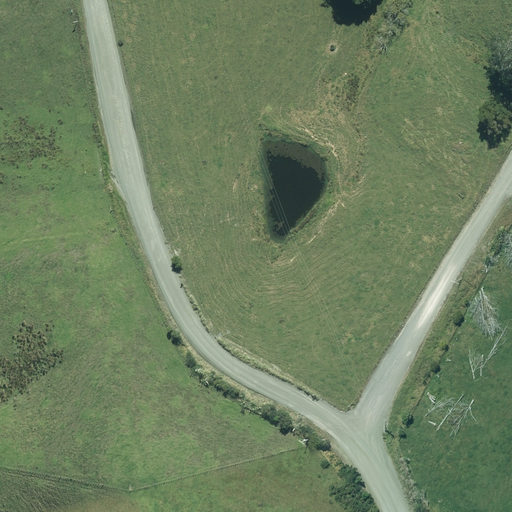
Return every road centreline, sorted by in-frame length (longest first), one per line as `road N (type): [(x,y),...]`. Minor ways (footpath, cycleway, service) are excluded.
road 1 (unclassified): [(356,440),(226,365),(172,297),(142,221),(94,0)]
road 2 (residential): [(356,440),(511,175)]
